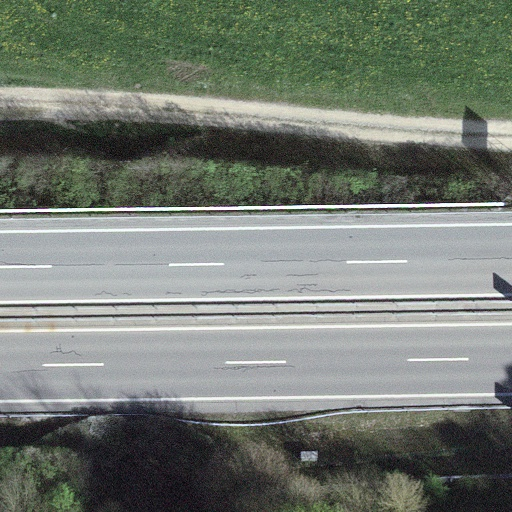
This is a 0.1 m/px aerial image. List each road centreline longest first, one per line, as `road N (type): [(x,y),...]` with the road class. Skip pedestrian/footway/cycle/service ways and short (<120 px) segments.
road 1 (track): [(511,144),(0,113)]
road 2 (motorway): [(0,367),(511,358)]
road 3 (motorway): [(511,259),(0,267)]
